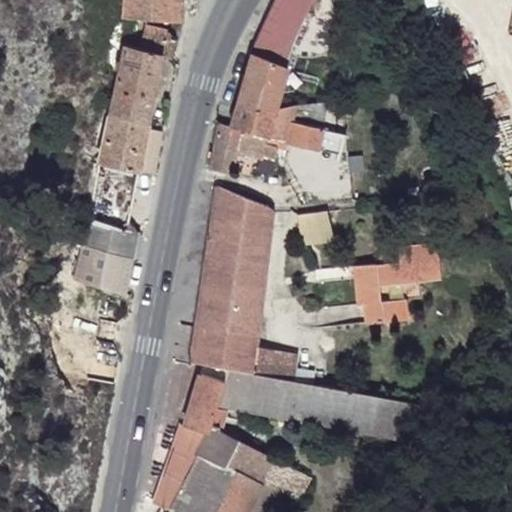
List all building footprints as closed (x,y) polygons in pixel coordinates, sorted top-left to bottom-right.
[(121,0),(117,34),(126,35),(147,35),(147,26),(180,26),(182,3),(180,0),(121,0)] [(276,0),(248,61),(234,106),(273,110),(284,67),(279,64),(307,6),(309,0),(276,0)] [(284,67),(302,73),(327,13),(307,6),(279,64),(284,67)] [(118,50),(106,117),(149,125),(161,62),(168,62),(171,46),(167,37),(147,35),(126,35),(126,49),(118,50)] [(365,103),(367,111),(377,112),(376,101),(365,103)] [(234,106),(230,125),(264,132),(262,140),(268,141),(317,151),(325,102),(273,110),(234,106)] [(106,117),(96,164),(139,174),(156,178),(166,129),(149,125),(106,117)] [(216,123),(205,171),(231,173),(233,156),(256,157),(262,140),(264,132),(230,125),(224,124),(216,123)] [(74,287),(124,296),(138,234),(130,232),(139,174),(96,164),(74,287)] [(203,265),(191,362),(222,370),(245,374),(252,345),(262,277),(264,255),(269,208),(215,186),(206,240),(203,265)] [(296,216),(301,237),(326,228),(315,206),(296,216)] [(187,265),(203,265),(206,240),(191,238),(187,265)] [(364,300),(366,324),(398,323),(397,300),(382,301),(384,284),(426,281),(437,280),(434,244),(381,247),(381,262),(355,262),(357,302),(364,300)] [(397,300),(398,323),(408,324),(406,301),(426,299),(426,281),(384,284),(382,301),(397,300)] [(252,345),(245,374),(266,378),(272,349),(252,345)] [(272,349),(266,378),(287,381),(291,353),(272,349)] [(224,380),(217,408),(415,445),(421,406),(318,387),(287,381),(266,378),(245,374),(222,370),(219,379),(224,380)] [(197,373),(184,426),(211,430),(217,408),(224,380),(219,379),(197,373)] [(152,502),(167,508),(211,430),(184,426),(152,502)] [(294,511),(313,478),(211,430),(167,508),(175,511),(294,511)]
